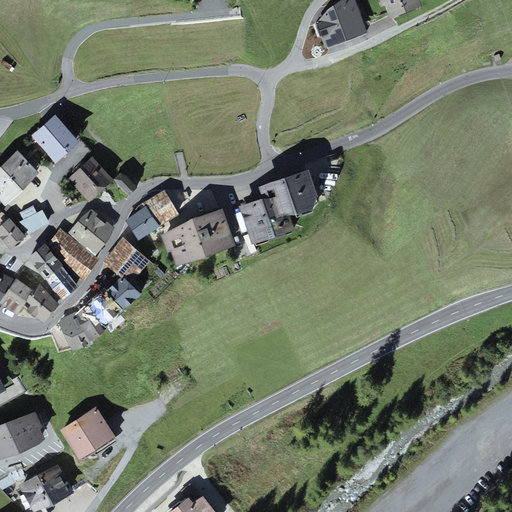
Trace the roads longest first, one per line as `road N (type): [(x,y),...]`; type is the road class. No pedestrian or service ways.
road 1 (secondary): [(120,511),(198,443),(264,405),(511,290)]
road 2 (residential): [(279,165),(384,124),(473,73),(511,67)]
road 3 (residential): [(235,11),(86,30),(69,61),(74,88)]
road 4 (residential): [(268,78),(235,67),(74,88)]
road 5 (residential): [(67,307),(22,247),(83,203),(123,209)]
road 6 (residential): [(123,209),(151,181),(247,177),(279,165)]
